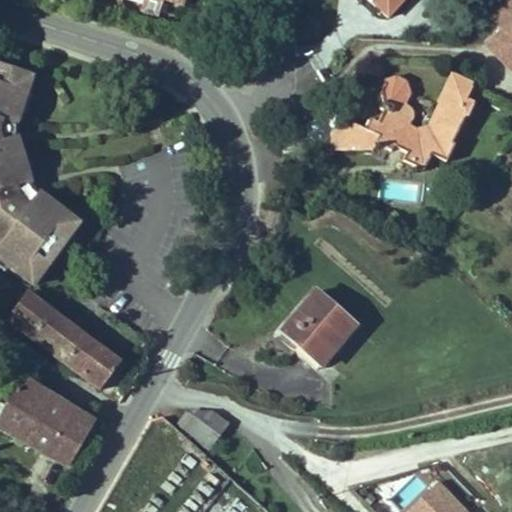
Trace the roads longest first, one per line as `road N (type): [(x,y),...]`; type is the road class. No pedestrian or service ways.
road 1 (tertiary): [(0,11),(174,68),(217,106),(231,131),(243,193),(236,223),(152,385)]
road 2 (residential): [(511,433),(321,471)]
road 3 (residential): [(321,471),(252,422),(152,385)]
road 4 (residential): [(0,335),(131,425)]
road 5 (track): [(217,106),(260,75),(270,0)]
